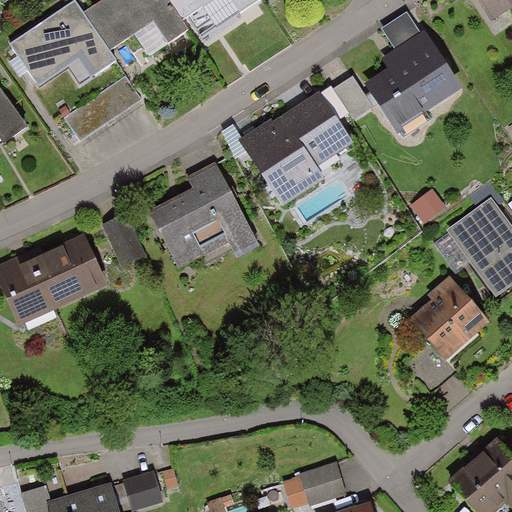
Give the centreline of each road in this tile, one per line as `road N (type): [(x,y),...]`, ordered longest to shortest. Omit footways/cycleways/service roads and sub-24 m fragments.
road 1 (residential): [(0,230),(66,203),(365,17),(373,0)]
road 2 (residential): [(394,480),(337,416),(311,410),(0,459)]
road 3 (residential): [(394,480),(511,376)]
